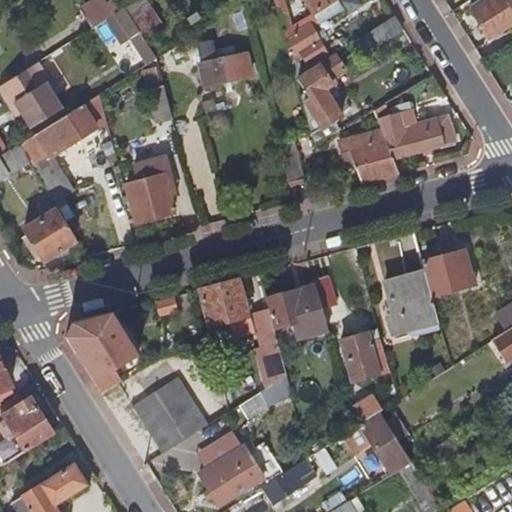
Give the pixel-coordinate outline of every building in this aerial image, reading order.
[(115,16),(125,9),(118,0),(116,0),(109,4),(106,0),(96,0),(81,9),(93,29),(115,16)] [(160,23),(145,0),(139,0),(125,9),(127,13),(142,36),(160,23)] [(284,32),(275,0),(267,0),(277,36),(284,32)] [(334,0),(304,0),(313,14),(334,0)] [(341,10),(335,0),(334,0),(313,14),(308,16),(312,22),(326,14),(328,18),(341,10)] [(504,37),(511,32),(511,0),(491,0),(484,5),(482,1),(470,8),(490,41),(502,34),(504,37)] [(142,36),(127,13),(125,9),(115,16),(146,66),(157,60),(142,36)] [(362,54),(402,29),(395,17),(354,42),(362,54)] [(329,58),(308,27),(305,29),(301,21),(284,32),(277,36),(290,82),(329,58)] [(202,64),(199,66),(205,87),(252,75),(247,54),(235,57),(233,47),(215,52),(213,42),(197,46),(202,64)] [(333,101),(342,96),(339,90),(341,82),(339,75),(357,64),(349,49),(290,85),(292,91),(295,90),(297,96),(293,97),(305,140),(309,138),(314,147),(364,117),(360,110),(338,124),(337,122),(342,118),(333,101)] [(61,109),(34,66),(0,86),(0,93),(8,106),(13,103),(28,130),(61,109)] [(161,86),(156,68),(142,72),(146,89),(161,86)] [(172,119),(164,89),(141,95),(149,124),(172,119)] [(32,136),(18,144),(31,164),(48,153),(51,158),(52,157),(106,125),(99,95),(65,116),(32,136)] [(215,112),(211,100),(201,103),(205,116),(215,112)] [(32,136),(65,116),(61,109),(28,130),(32,136)] [(453,145),(446,118),(416,125),(413,112),(377,120),(381,131),(392,161),(453,145)] [(392,161),(381,131),(339,145),(346,166),(354,164),(361,185),(398,175),(392,161)] [(302,181),(292,141),(277,145),(287,185),(302,181)] [(0,180),(28,163),(16,145),(11,148),(0,155),(0,180)] [(31,164),(29,165),(33,172),(53,159),(52,157),(51,158),(48,153),(31,164)] [(125,185),(136,226),(174,215),(170,197),(168,190),(172,189),(163,157),(132,166),(137,182),(125,185)] [(68,184),(53,159),(33,172),(48,196),(68,184)] [(68,184),(48,196),(53,203),(72,191),(68,184)] [(176,196),(174,188),(172,189),(168,190),(170,197),(176,196)] [(74,217),(63,202),(56,207),(66,222),(74,217)] [(54,212),(23,230),(27,238),(22,241),(26,247),(31,244),(43,263),(75,245),(54,212)] [(478,286),(474,274),(473,274),(466,251),(425,259),(436,296),(478,286)] [(438,321),(426,271),(386,280),(394,313),(389,314),(393,331),(438,321)] [(336,302),(329,277),(314,282),(315,286),(321,307),(336,302)] [(252,332),(239,278),(201,288),(211,327),(226,323),(230,338),(252,332)] [(321,307),(315,286),(268,299),(270,310),(279,347),(299,342),(298,339),(327,331),(321,307)] [(176,312),(172,299),(154,304),(157,317),(176,312)] [(502,332),(511,325),(511,303),(494,315),(492,316),(497,324),(502,332)] [(279,347),(270,310),(254,314),(271,385),(286,375),(279,347)] [(136,355),(110,313),(70,324),(65,338),(100,393),(121,380),(114,368),(136,355)] [(511,325),(502,332),(491,339),(504,360),(511,354),(511,325)] [(381,342),(378,332),(368,335),(371,344),(381,342)] [(389,372),(381,342),(371,344),(368,335),(368,334),(341,340),(351,381),(389,372)] [(0,393),(10,390),(0,366),(0,393)] [(292,401),(286,375),(271,385),(257,393),(265,405),(292,401)] [(207,425),(177,377),(132,405),(161,452),(207,425)] [(359,423),(377,411),(379,410),(369,396),(350,408),(359,423)] [(17,459),(53,437),(31,401),(1,419),(3,424),(0,426),(0,431),(7,443),(0,446),(0,465),(2,469),(17,459)] [(339,435),(351,454),(368,443),(388,474),(398,468),(408,461),(395,440),(392,436),(383,421),(377,411),(359,423),(356,424),(352,427),(339,435)] [(406,432),(394,414),(383,421),(392,436),(395,440),(406,432)] [(417,474),(464,444),(457,431),(408,461),(417,474)] [(258,480),(240,448),(197,473),(217,505),(258,480)] [(417,474),(408,461),(398,468),(425,511),(440,511),(436,505),(426,488),(417,474)] [(56,511),(54,508),(86,486),(74,465),(11,502),(16,511),(56,511)] [(297,488),(285,469),(260,485),(272,504),(297,488)] [(439,503),(450,496),(439,480),(426,488),(436,505),(439,503)] [(443,509),(453,502),(450,496),(439,503),(443,509)] [(352,511),(356,510),(350,498),(327,511),(352,511)] [(465,511),(459,501),(440,511),(465,511)]
